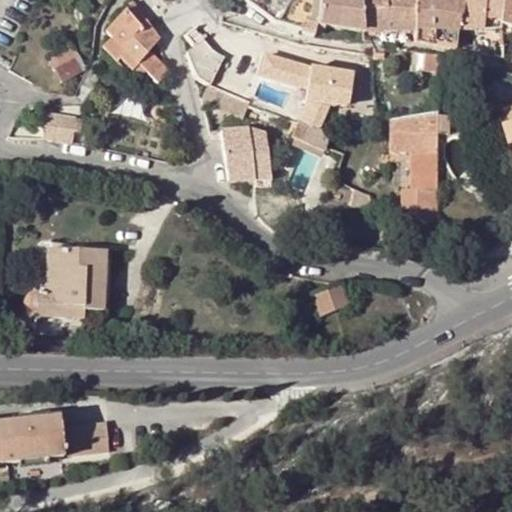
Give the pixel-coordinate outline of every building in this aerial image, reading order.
[(317,0),(315,26),(361,33),(359,10),(358,0),(317,0)] [(384,0),(358,0),(359,10),(384,10),(384,0)] [(384,0),(384,10),(359,10),(361,33),(412,32),(413,0),(384,0)] [(413,0),(412,32),(412,43),(430,47),(431,0),(413,0)] [(444,0),(431,0),(430,47),(451,50),(454,34),(460,2),(444,0)] [(460,0),(460,2),(454,34),(480,32),(480,29),(482,0),(460,0)] [(501,2),(493,0),(482,0),(480,29),(499,29),(498,24),(501,2)] [(511,0),(493,0),(501,2),(498,24),(511,27),(511,0)] [(110,38),(101,48),(127,75),(133,69),(138,75),(143,71),(121,48),(144,24),(129,4),(104,32),(110,38)] [(206,86),(206,87),(262,110),(275,80),(224,58),(218,56),(213,53),(210,51),(206,46),(202,41),(212,33),(209,29),(201,20),(182,35),(191,48),(186,53),(194,75),(198,80),(206,85),(206,86)] [(302,22),(301,24),(300,33),(312,36),(313,26),(313,25),(302,22)] [(156,84),(167,74),(146,53),(157,41),(144,24),(121,48),(143,71),(156,84)] [(511,27),(498,24),(499,29),(500,33),(511,36),(511,27)] [(479,40),(477,55),(493,57),(495,42),(479,40)] [(69,44),(45,58),(60,82),(83,68),(69,44)] [(373,56),(373,61),(382,60),(381,51),(372,51),(373,56)] [(437,71),(436,61),(436,56),(425,55),(422,72),(437,71)] [(247,104),(206,87),(199,101),(201,105),(240,119),(247,104)] [(507,122),(511,120),(511,102),(503,105),(507,122)] [(434,190),(436,113),(398,117),(398,118),(389,120),(388,133),(410,133),(408,190),(434,190)] [(45,115),(41,139),(70,143),(73,119),(45,115)] [(371,137),(369,121),(344,125),(347,140),(371,137)] [(511,121),(500,125),(506,145),(510,145),(511,150),(511,121)] [(329,136),(327,135),(295,124),(295,125),(290,138),(322,151),(329,136)] [(247,130),(219,133),(226,182),(250,181),(270,179),(263,135),(247,130)] [(45,296),(46,250),(46,242),(43,242),(39,244),(36,245),(34,247),(33,249),(32,295),(45,296)] [(103,252),(46,250),(45,296),(32,295),(31,295),(28,296),(26,298),(25,300),(24,304),(23,306),(24,308),(25,311),(26,313),(27,314),(29,316),(32,317),(68,318),(68,310),(83,310),(83,311),(101,311),(103,252)] [(346,308),(337,285),(310,296),(318,317),(346,308)] [(83,319),(83,311),(83,310),(68,310),(68,318),(83,319)] [(57,419),(0,425),(0,462),(62,455),(62,457),(108,452),(104,424),(59,429),(57,419)]
